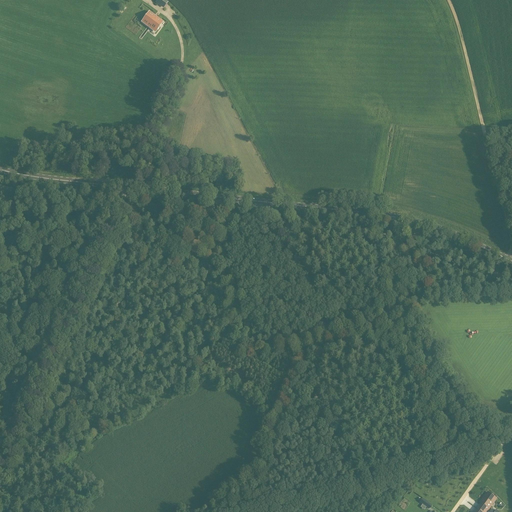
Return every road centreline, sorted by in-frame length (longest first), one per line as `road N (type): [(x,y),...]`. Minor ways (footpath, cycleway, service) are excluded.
road 1 (secondary): [(511,261),(447,229),(389,213),(0,169)]
road 2 (track): [(309,337),(241,345),(189,326),(59,345)]
road 3 (track): [(449,458),(415,364),(373,327),(373,231)]
road 4 (track): [(500,444),(273,506)]
road 5 (unknown): [(165,189),(167,166),(153,132),(181,64),(181,42),(172,22),(144,0)]
road 6 (track): [(309,337),(261,450),(273,506)]
road 7 (track): [(128,185),(59,345)]
road 8 (track): [(354,484),(316,336)]
road 9 (track): [(489,147),(448,0)]
